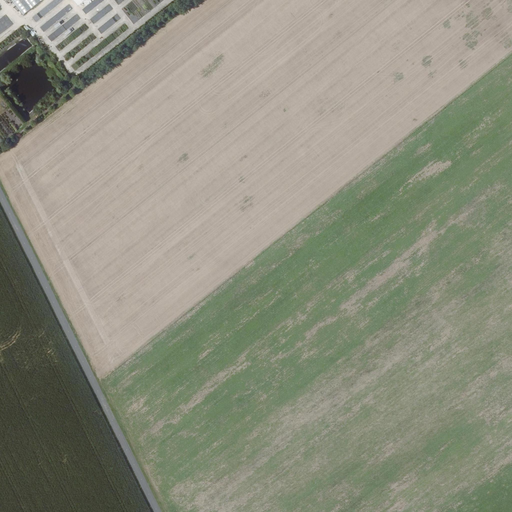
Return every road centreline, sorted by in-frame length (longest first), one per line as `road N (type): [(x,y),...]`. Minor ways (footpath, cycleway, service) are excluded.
road 1 (tertiary): [(0,195),(156,511)]
road 2 (track): [(166,0),(73,74),(27,17),(49,0)]
